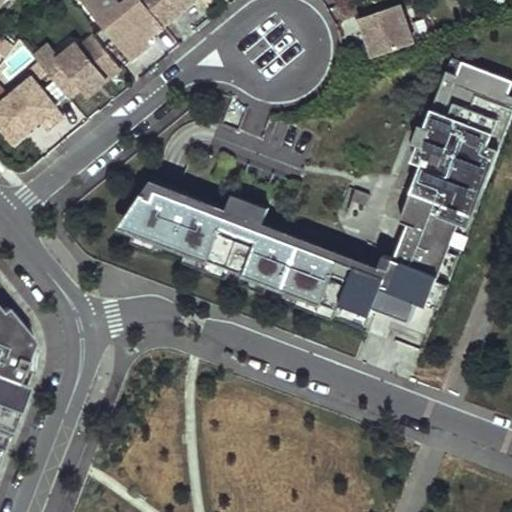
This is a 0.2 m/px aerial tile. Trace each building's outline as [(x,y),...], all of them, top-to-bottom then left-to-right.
[(86,0),(107,25),(96,34),(101,42),(122,67),(151,44),(147,40),(144,36),(162,21),(145,0),(128,0),(123,5),(118,0),(86,0)] [(195,0),(145,0),(162,21),(165,24),(195,0)] [(401,4),(361,18),(374,57),(414,43),(401,4)] [(147,40),(165,24),(162,21),(144,36),(147,40)] [(0,34),(0,50),(4,54),(11,44),(0,34)] [(49,44),(35,56),(70,98),(83,87),(89,95),(95,89),(94,88),(98,84),(100,85),(122,67),(101,42),(86,53),(81,47),(78,43),(60,57),(49,44)] [(463,60),(453,56),(448,69),(458,74),(463,60)] [(417,226),(392,290),(394,291),(429,305),(430,304),(476,183),(486,187),(501,148),(491,144),(495,133),(505,137),(511,119),(511,93),(510,93),(511,88),(511,79),(463,60),(458,74),(448,69),(427,126),(432,128),(425,145),(420,143),(414,159),(423,163),(401,220),(410,223),(417,226)] [(427,126),(421,124),(415,141),(420,143),(425,145),(432,128),(427,126)] [(501,148),(505,137),(495,133),(491,144),(501,148)] [(410,223),(397,258),(393,268),(382,264),(380,267),(264,222),(270,207),(235,193),(229,209),(153,179),(146,196),(154,199),(158,189),(220,213),(216,222),(229,227),(233,218),(264,230),(261,239),(267,242),(271,232),(332,256),(329,265),(335,267),(338,258),(387,277),(381,294),(392,298),(394,291),(392,290),(417,226),(410,223)] [(430,304),(440,308),(486,187),(476,183),(430,304)] [(154,199),(146,196),(133,230),(136,231),(159,239),(188,251),(231,267),(247,273),(270,282),(302,294),(338,308),(342,309),(344,303),(347,305),(371,314),(373,314),(381,294),(387,277),(338,258),(335,267),(329,265),(332,256),(271,232),(267,242),(261,239),(264,230),(233,218),(229,227),(216,222),(220,213),(158,189),(154,199)] [(136,231),(132,242),(155,250),(159,239),(136,231)] [(188,251),(184,261),(227,278),(231,267),(188,251)] [(397,258),(385,253),(382,264),(393,268),(397,258)] [(247,273),(242,284),(266,293),(270,282),(247,273)] [(298,305),(333,318),(338,308),(302,294),(298,305)] [(343,315),(368,325),(371,314),(347,305),(343,315)] [(0,420),(1,419),(13,423),(24,395),(5,388),(9,379),(17,382),(17,381),(22,368),(31,346),(33,339),(6,306),(1,310),(0,309),(0,420)] [(22,368),(33,371),(34,366),(35,363),(35,360),(36,355),(35,348),(31,346),(22,368)] [(24,395),(28,385),(17,381),(17,382),(9,379),(5,388),(24,395)] [(0,420),(0,458),(13,423),(1,419),(0,420)]
